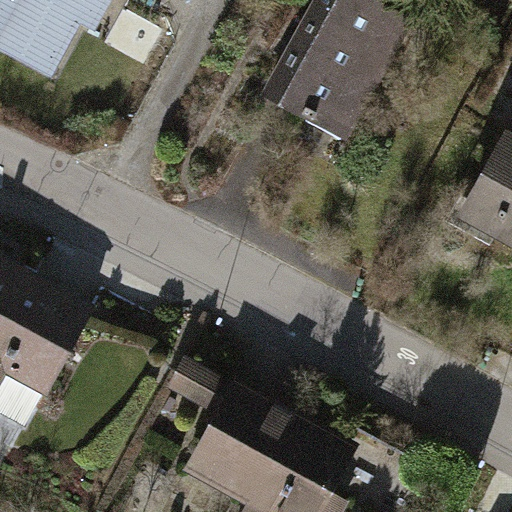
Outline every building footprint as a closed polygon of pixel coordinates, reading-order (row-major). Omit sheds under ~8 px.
[(0,0),(0,78),(52,109),(85,53),(103,63),(140,0),(0,0)] [(412,45),(335,0),(322,0),(247,126),(334,178),(412,45)] [(511,131),(501,126),(452,217),(511,248),(511,131)] [(0,383),(37,404),(89,312),(0,261),(0,383)] [(345,449),(176,357),(157,392),(208,419),(171,487),(218,511),(335,511),(338,508),(318,497),(345,449)]
